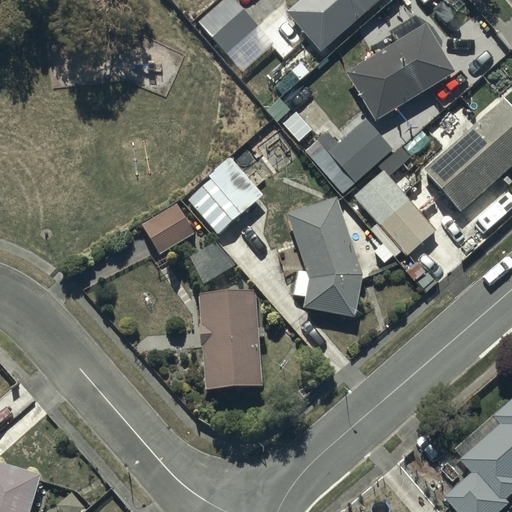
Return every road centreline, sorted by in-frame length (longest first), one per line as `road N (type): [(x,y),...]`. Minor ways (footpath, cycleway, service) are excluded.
road 1 (residential): [(274,511),(301,472),(511,288)]
road 2 (residential): [(226,511),(161,463),(31,315),(0,295)]
